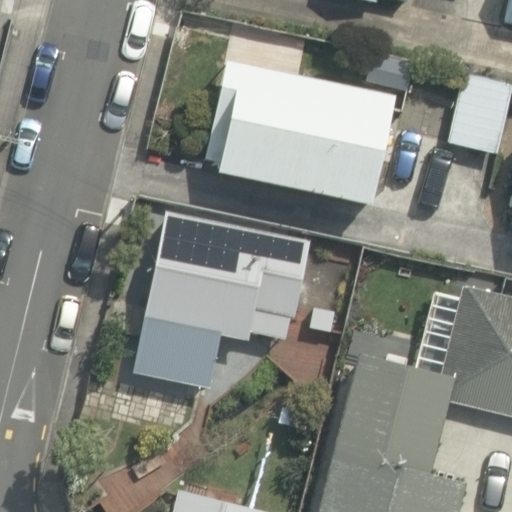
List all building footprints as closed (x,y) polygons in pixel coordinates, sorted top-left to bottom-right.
[(511,0),(491,0),(485,30),(511,35),(511,0)] [(374,82),(203,43),(177,162),(348,200),(374,82)] [(511,115),(497,185),(509,188),(500,232),(511,234),(511,115)] [(279,344),(296,226),(144,204),(119,373),(202,385),(210,334),(279,344)] [(511,303),(460,291),(433,401),(511,420),(511,303)] [(447,511),(457,472),(418,463),(438,377),(335,353),(296,511),(447,511)] [(141,507),(140,511),(258,511),(261,501),(171,486),(166,511),(141,507)]
